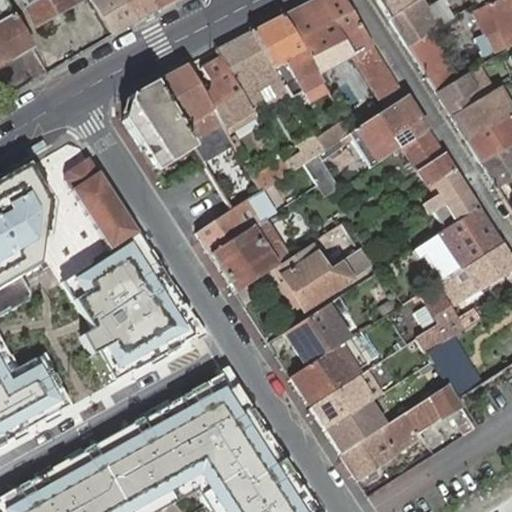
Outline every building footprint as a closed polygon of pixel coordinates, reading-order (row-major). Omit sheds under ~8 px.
[(0,0),(0,68),(32,51),(31,48),(26,39),(13,18),(1,0),(0,0)] [(21,0),(35,25),(79,0),(21,0)] [(89,0),(112,35),(135,23),(121,0),(89,0)] [(121,0),(135,23),(148,15),(158,10),(151,0),(121,0)] [(151,0),(158,10),(177,0),(151,0)] [(343,0),(320,0),(283,18),(315,72),(323,86),(328,82),(323,76),(351,59),(355,65),(378,105),(346,125),(352,135),(406,101),(343,0)] [(378,0),(409,48),(431,34),(454,20),(450,13),(442,0),(441,0),(426,9),(422,1),(420,0),(378,0)] [(442,0),(450,13),(454,20),(478,5),(475,0),(469,0),(466,3),(463,0),(442,0)] [(511,48),(511,0),(505,0),(490,7),(507,51),(511,48)] [(283,18),(252,33),(285,90),(315,72),(283,18)] [(252,33),(215,52),(246,101),(250,109),(265,101),(260,92),(267,88),(272,97),(275,102),(288,95),(285,90),(252,33)] [(431,34),(409,48),(437,95),(460,81),(431,34)] [(215,52),(187,67),(216,117),(246,101),(215,52)] [(323,76),(328,82),(355,65),(351,59),(323,76)] [(488,73),(485,66),(460,81),(437,95),(453,119),(490,96),(480,77),(488,73)] [(155,84),(196,153),(205,168),(234,149),(224,133),(216,117),(187,67),(155,84)] [(141,150),(158,177),(196,153),(155,84),(133,98),(125,126),(136,143),(143,139),(148,145),(141,150)] [(260,92),(265,101),(272,97),(267,88),(260,92)] [(496,92),(490,96),(453,119),(467,142),(504,119),(511,115),(496,92)] [(246,101),(216,117),(224,133),(253,114),(250,109),(246,101)] [(427,133),(406,101),(352,135),(348,137),(369,170),(401,150),(427,133)] [(312,139),(322,155),(348,137),(352,135),(346,125),(343,119),(312,139)] [(511,132),(504,119),(467,142),(481,165),(511,147),(511,146),(511,132)] [(248,133),(264,159),(272,154),(257,127),(248,133)] [(452,174),(427,133),(401,150),(426,191),(432,188),(452,174)] [(136,143),(141,150),(148,145),(143,139),(136,143)] [(322,155),(312,139),(297,148),(307,164),(313,160),(322,155)] [(497,191),(511,182),(511,147),(481,165),(497,191)] [(138,239),(88,157),(60,174),(112,254),(138,239)] [(250,175),(258,191),(290,176),(282,159),(250,175)] [(307,164),(301,168),(314,190),(321,201),(335,192),(313,160),(307,164)] [(51,203),(29,165),(0,182),(0,291),(48,263),(51,203)] [(476,211),(452,174),(432,188),(439,198),(422,209),(428,218),(432,215),(443,232),(476,211)] [(196,236),(209,257),(264,221),(267,220),(261,211),(266,207),(258,196),(231,213),(196,236)] [(498,246),(476,211),(443,232),(413,252),(420,261),(427,257),(443,246),(460,270),(498,246)] [(209,257),(234,295),(273,270),(288,260),(264,221),(209,257)] [(193,328),(138,239),(112,254),(64,284),(88,323),(90,326),(75,335),(105,383),(193,328)] [(443,246),(427,257),(442,282),(460,270),(443,246)] [(511,269),(511,268),(498,246),(460,270),(442,282),(435,286),(448,305),(468,292),(471,296),(511,269)] [(288,260),(273,270),(292,301),(301,296),(309,310),(340,290),(368,272),(360,256),(326,276),(308,247),(288,260)] [(435,286),(418,297),(439,332),(457,320),(448,305),(435,286)] [(301,296),(292,301),(300,315),(309,310),(301,296)] [(330,306),(284,336),(306,369),(344,345),(352,339),(330,306)] [(439,332),(420,344),(428,357),(450,343),(465,333),(457,320),(439,332)] [(378,357),(363,332),(352,339),(344,345),(360,369),(378,357)] [(0,342),(0,445),(73,406),(44,353),(14,369),(0,342)] [(450,343),(428,357),(449,391),(456,404),(480,389),(450,343)] [(306,369),(290,379),(309,410),(364,375),(360,369),(344,345),(306,369)] [(316,511),(227,371),(0,495),(0,511),(156,511),(195,492),(208,511),(316,511)] [(364,375),(309,410),(340,458),(389,427),(373,402),(384,394),(370,371),(364,375)] [(340,458),(357,484),(420,445),(417,438),(460,410),(456,404),(449,391),(389,427),(340,458)]
